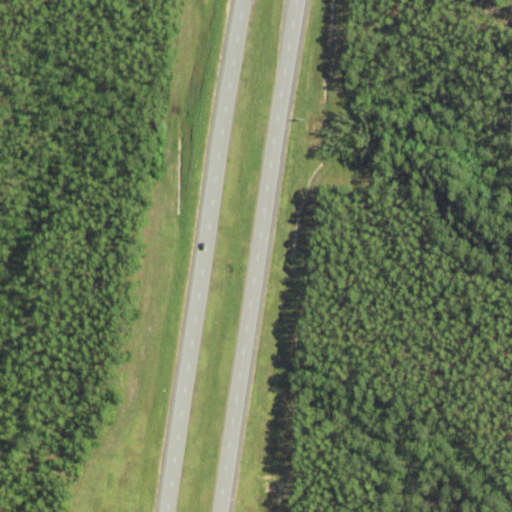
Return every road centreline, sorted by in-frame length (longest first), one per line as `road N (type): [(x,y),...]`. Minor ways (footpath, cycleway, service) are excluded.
road 1 (primary): [(221,511),(300,0)]
road 2 (primary): [(243,0),(164,511)]
